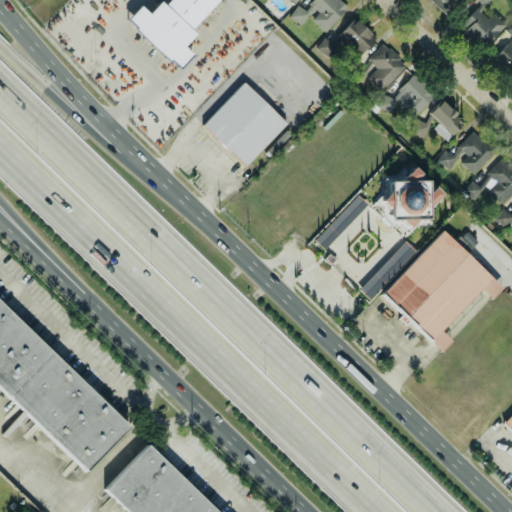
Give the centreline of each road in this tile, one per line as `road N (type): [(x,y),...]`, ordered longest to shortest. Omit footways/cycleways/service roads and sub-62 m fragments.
road 1 (motorway): [(0,140),(330,458)]
road 2 (primary): [(510,511),(221,228)]
road 3 (primary): [(40,252),(306,511)]
road 4 (primary): [(221,228),(0,3)]
road 5 (motorway): [(435,511),(215,300)]
road 6 (motorway): [(215,300),(0,91)]
road 7 (motorway): [(221,228),(0,45)]
road 8 (residential): [(389,0),(511,120)]
